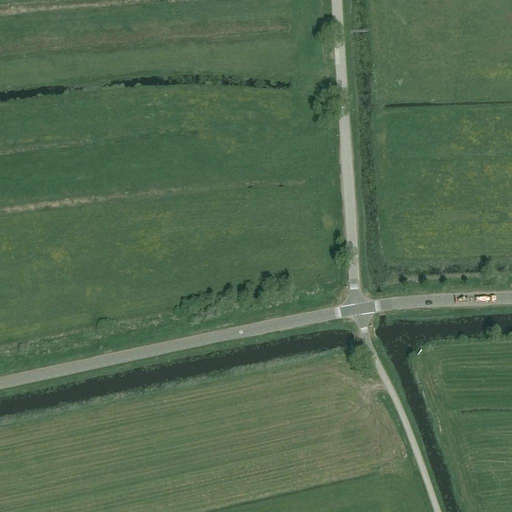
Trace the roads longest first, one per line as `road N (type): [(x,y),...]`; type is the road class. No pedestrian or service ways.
road 1 (unclassified): [(0,383),(357,309)]
road 2 (unclassified): [(357,309),(336,0)]
road 3 (unclassified): [(436,511),(357,309)]
road 4 (unclassified): [(357,309),(511,298)]
